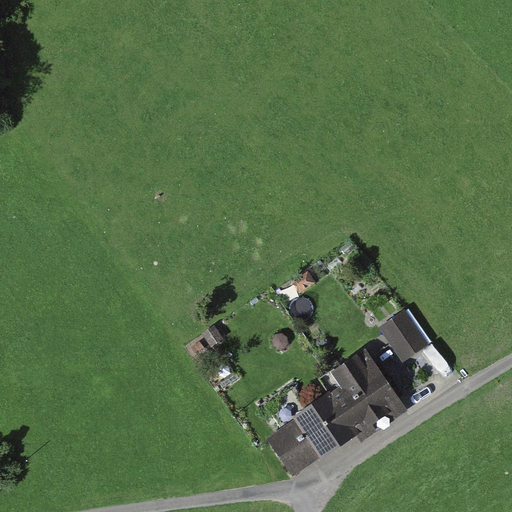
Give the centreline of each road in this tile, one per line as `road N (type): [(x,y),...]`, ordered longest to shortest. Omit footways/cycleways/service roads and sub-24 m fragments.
road 1 (residential): [(511,360),(302,499)]
road 2 (unclassified): [(302,499),(267,491),(121,511)]
